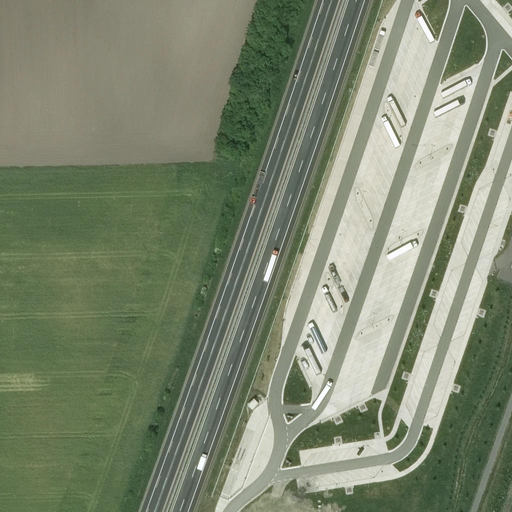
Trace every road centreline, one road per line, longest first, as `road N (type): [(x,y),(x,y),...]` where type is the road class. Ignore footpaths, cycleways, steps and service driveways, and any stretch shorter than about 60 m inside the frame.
road 1 (motorway): [(178,511),(356,0)]
road 2 (motorway): [(330,0),(155,511)]
